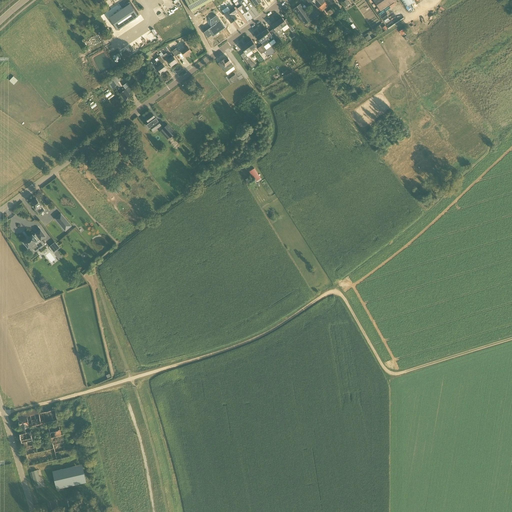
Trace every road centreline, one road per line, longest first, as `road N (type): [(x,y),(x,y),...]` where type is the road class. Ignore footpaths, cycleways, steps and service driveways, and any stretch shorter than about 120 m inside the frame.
road 1 (track): [(511,339),(389,372),(331,291),(236,346),(130,378)]
road 2 (residential): [(0,211),(284,0)]
road 3 (track): [(166,511),(130,378)]
road 4 (track): [(130,378),(4,412)]
